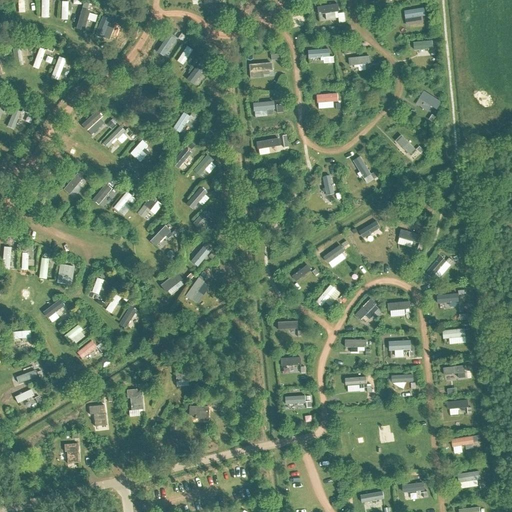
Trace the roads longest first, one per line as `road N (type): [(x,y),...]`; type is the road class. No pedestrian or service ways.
road 1 (track): [(442,511),(422,311),(400,283),(369,285),(348,308),(323,355),(322,431),(303,437)]
road 2 (track): [(282,0),(263,23),(292,46),(305,141),(328,152),(356,139),(399,91),(396,68),(364,34),(350,0)]
road 3 (track): [(442,0),(457,178),(431,248),(404,286)]
road 4 (track): [(155,0),(139,46),(53,129),(0,211)]
road 5 (track): [(331,511),(303,437),(123,479)]
road 6 (track): [(305,141),(308,175),(271,234),(266,267),(275,290),(332,337)]
